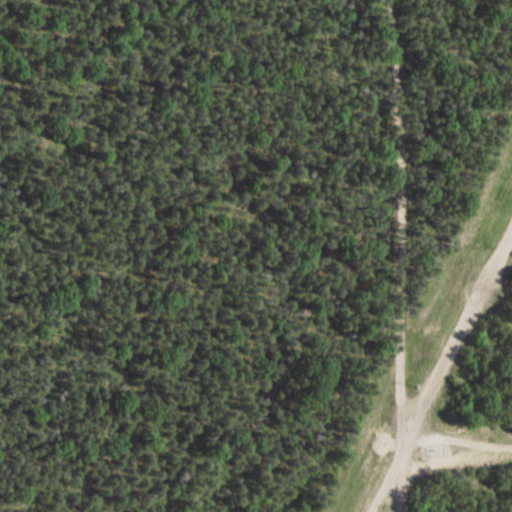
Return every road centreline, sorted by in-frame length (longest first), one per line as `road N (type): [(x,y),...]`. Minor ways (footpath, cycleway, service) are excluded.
road 1 (residential): [(389,0),(399,511)]
road 2 (track): [(398,457),(448,348),(511,239)]
road 3 (residential): [(373,511),(398,457),(511,453)]
